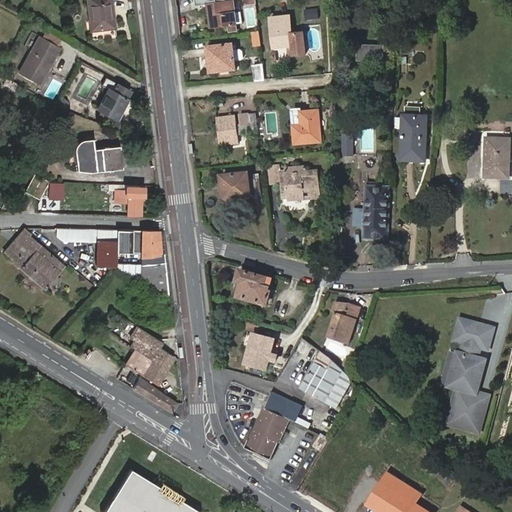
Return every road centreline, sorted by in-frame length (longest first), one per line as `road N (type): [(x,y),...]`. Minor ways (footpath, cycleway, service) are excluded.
road 1 (residential): [(511,268),(346,278),(187,237)]
road 2 (secondary): [(158,0),(187,237)]
road 3 (primary): [(191,444),(0,325)]
road 4 (residential): [(187,237),(166,224),(0,222)]
road 5 (secondary): [(187,237),(206,418)]
